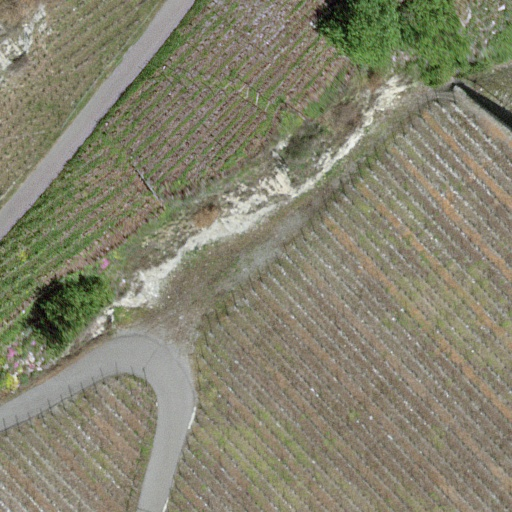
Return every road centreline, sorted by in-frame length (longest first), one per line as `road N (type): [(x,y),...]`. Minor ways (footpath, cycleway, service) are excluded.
road 1 (track): [(0,417),(121,354),(151,359),(170,384),(171,423),(148,511)]
road 2 (track): [(179,0),(0,223)]
